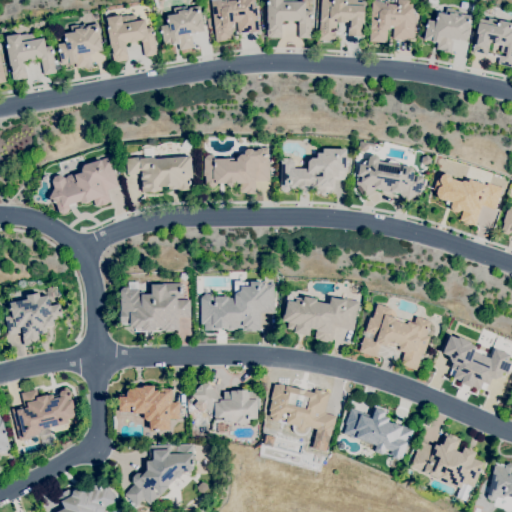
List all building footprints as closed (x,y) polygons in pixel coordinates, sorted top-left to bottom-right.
[(215,42),(214,28),(211,1),(220,0),(220,2),(224,1),(224,0),(228,0),(228,1),(229,1),(228,0),(255,0),(255,1),(255,6),(256,6),(258,32),(249,33),(249,32),(238,33),(237,23),(235,24),(231,27),(233,39),(215,42)] [(310,38),(298,38),(298,23),(298,21),(281,21),(281,32),(281,38),(268,38),(268,37),(266,37),(267,31),(268,31),(268,23),(267,23),(267,4),(267,2),(268,2),(268,0),(297,0),(297,2),(305,2),(305,11),(311,11),(311,15),(312,15),(312,18),(310,18),(310,38)] [(335,41),(318,40),(320,21),(321,0),(356,0),(356,1),(365,2),(364,6),(363,16),(364,16),(363,36),(347,35),(348,26),(350,26),(350,20),(344,20),(344,23),(336,22),(336,29),(330,28),(330,32),(335,32),(335,41)] [(386,43),(369,41),(370,28),(372,1),(381,2),(381,4),(384,4),(385,2),(389,2),(389,4),(397,4),(397,0),(409,0),(409,3),(416,4),(415,9),(414,14),(415,14),(413,39),(407,38),(407,40),(392,39),(393,26),(390,26),(389,28),(387,30),(386,43)] [(179,50),(178,44),(179,43),(172,44),(164,45),(160,26),(169,25),(167,15),(173,14),(172,8),(188,6),(188,8),(199,6),(204,31),(197,32),(197,34),(195,34),(191,35),(193,48),(179,50)] [(451,53),(443,51),(443,50),(436,49),(437,43),(431,42),(431,41),(423,40),(427,20),(436,21),(438,13),(445,14),(446,8),(453,9),(453,11),(458,12),(458,10),(460,11),(459,14),(472,16),(469,29),(466,42),(458,40),(458,41),(453,40),(451,53)] [(136,15),(137,21),(145,19),(147,29),(153,28),(155,39),(153,39),(156,55),(144,57),(141,43),(142,43),(141,40),(137,41),(137,42),(129,43),(129,42),(125,43),(128,60),(115,62),(115,61),(113,61),(112,55),(113,55),(111,47),(110,47),(107,27),(109,27),(107,17),(122,14),(122,17),(136,15)] [(511,66),(497,64),(501,45),(493,43),(494,43),(489,42),(487,55),(472,52),(476,33),(478,22),(479,22),(479,19),(488,20),(488,18),(511,23),(511,66)] [(77,68),(76,62),(61,65),(57,44),(65,42),(64,33),(71,32),(69,25),(84,23),(85,24),(86,24),(86,26),(98,23),(101,42),(103,50),(94,52),(95,53),(90,54),(92,66),(84,68),(83,67),(77,68)] [(15,81),(14,80),(13,80),(6,46),(8,46),(6,36),(19,34),(20,35),(27,34),(27,35),(34,33),(35,40),(44,38),(45,47),(51,46),(56,73),(44,75),(41,61),(41,58),(24,62),(27,78),(15,81)] [(246,194),(246,192),(239,193),(239,183),(237,184),(234,187),(229,187),(226,184),(226,183),(218,183),(213,187),(209,188),(205,184),(205,176),(203,176),(203,169),(204,169),(204,158),(207,155),(212,155),(215,157),(215,159),(229,159),(230,159),(230,158),(236,159),(240,154),(244,154),(244,152),(246,149),(251,149),(253,151),(256,151),(254,148),(267,147),(268,161),(269,181),(255,182),(255,194),(246,194)] [(148,193),(148,192),(142,192),(142,188),(143,188),(141,173),(127,174),(125,159),(144,157),(143,149),(153,148),(154,159),(190,156),(191,164),(192,170),(192,178),(189,178),(190,190),(179,191),(178,189),(169,190),(168,186),(161,187),(162,191),(148,193)] [(334,194),(316,194),(316,188),(308,188),(308,191),(298,191),(298,189),(295,188),(294,192),(283,192),(280,189),(281,158),(290,158),(294,163),(294,168),(307,169),(308,162),(312,158),(316,158),(316,153),(322,153),(322,148),(346,149),(346,151),(346,168),(346,180),(334,180),(334,194)] [(378,161),(387,163),(390,160),(397,161),(400,165),(412,167),(414,171),(413,175),(423,177),(420,195),(416,198),(417,199),(410,203),(409,202),(407,204),(404,202),(402,193),(394,192),(394,194),(391,194),(391,193),(381,191),(381,190),(378,189),(365,196),(362,193),(361,194),(357,187),(358,186),(355,184),(357,176),(357,175),(359,164),(362,165),(362,164),(362,163),(363,163),(363,162),(364,162),(365,161),(366,161),(367,160),(369,157),(371,155),(377,156),(378,159),(378,161)] [(63,214),(58,212),(56,203),(50,201),(49,197),(54,188),(51,181),(54,177),(59,175),(64,177),(64,178),(66,177),(66,176),(72,174),(72,175),(82,172),(81,170),(84,165),(101,159),(101,161),(102,160),(102,159),(109,157),(118,186),(107,190),(111,202),(107,203),(107,204),(99,206),(95,207),(93,200),(81,204),(80,201),(75,203),(76,205),(68,207),(69,209),(67,212),(63,214)] [(475,225),(470,224),(470,225),(463,223),(463,222),(459,220),(463,211),(461,210),(456,213),(452,211),(450,207),(452,202),(446,200),(445,201),(439,199),(436,193),(437,191),(433,190),(438,176),(440,177),(445,173),(450,175),(451,178),(461,182),(464,181),(468,182),(469,179),(486,185),(487,183),(502,188),(495,210),(481,206),(475,225)] [(511,231),(510,233),(507,235),(503,233),(501,229),(503,223),(502,222),(508,206),(511,207),(511,231)] [(256,331),(246,331),(242,330),(242,328),(237,328),(237,329),(233,329),(233,331),(226,331),(226,328),(221,328),(221,331),(204,330),(204,324),(199,324),(200,298),(204,294),(214,294),(214,296),(221,297),(221,295),(228,296),(228,298),(234,298),(235,291),(240,291),(241,286),(250,286),(250,281),(262,282),(262,284),(263,284),(274,284),(273,313),(261,313),(260,331),(256,331)] [(165,332),(165,330),(161,330),(161,328),(155,328),(155,330),(153,330),(153,331),(143,331),(143,330),(141,330),(141,329),(134,329),(134,326),(130,326),(130,323),(120,323),(120,310),(121,310),(120,290),(123,287),(127,287),(129,289),(138,289),(138,292),(144,291),(144,294),(151,294),(151,284),(163,284),(163,283),(182,283),(183,298),(176,298),(176,300),(190,299),(190,317),(178,317),(178,330),(174,330),(174,332),(165,332)] [(24,346),(23,340),(24,340),(22,333),(8,336),(5,317),(12,316),(9,303),(27,300),(26,296),(30,295),(29,294),(39,292),(39,297),(49,295),(50,305),(60,303),(62,318),(53,319),(54,325),(46,327),(47,333),(38,334),(38,337),(39,337),(40,343),(24,346)] [(327,343),(318,341),(318,339),(314,338),(316,331),(316,329),(310,328),(308,336),(293,333),(294,330),(287,329),(288,322),(282,321),(283,315),(284,315),(287,300),(287,296),(290,294),(293,295),(295,298),(303,299),(304,296),(317,299),(316,301),(329,304),(330,297),(343,300),(343,298),(359,302),(353,330),(335,327),(332,342),(327,341),(327,343)] [(416,370),(400,365),(404,352),(398,350),(399,346),(387,342),(386,346),(380,345),(376,357),(358,351),(363,337),(372,339),(373,334),(365,332),(369,317),(372,318),(377,304),(391,309),(389,316),(394,317),(409,322),(414,324),(416,317),(430,322),(426,336),(429,337),(424,354),(422,353),(416,370)] [(485,391),(480,389),(480,390),(472,386),(471,388),(461,383),(461,382),(453,378),(454,375),(450,373),(452,369),(450,368),(453,363),(451,362),(449,356),(442,353),(450,335),(457,338),(458,336),(471,342),(470,344),(476,346),(474,351),(490,359),(494,348),(510,355),(508,360),(511,362),(507,374),(503,372),(501,377),(495,379),(492,378),(488,386),(487,386),(485,391)] [(215,418),(206,409),(202,413),(193,405),(197,400),(192,395),(196,391),(195,390),(200,384),(201,385),(205,381),(213,388),(212,389),(221,398),(223,398),(223,392),(230,392),(230,391),(236,391),(247,390),(247,393),(247,391),(256,391),(256,400),(257,400),(257,419),(249,419),(249,423),(237,424),(237,422),(230,422),(229,420),(215,421),(215,418)] [(286,386),(313,393),(314,389),(329,393),(324,412),(326,412),(325,413),(336,416),(333,429),(332,429),(329,440),(315,436),(316,429),(310,427),(310,428),(310,429),(310,430),(309,430),(309,431),(309,432),(308,432),(308,433),(307,433),(307,434),(306,434),(306,435),(305,435),(304,435),(303,436),(302,436),(301,436),(300,436),(299,436),(298,435),(297,435),(296,434),(295,433),(294,432),(293,431),(293,430),(293,429),(293,428),(293,427),(293,426),(293,425),(285,423),(285,421),(280,419),(279,420),(278,421),(277,421),(276,421),(275,421),(274,421),(273,420),(272,420),(272,419),(271,418),(271,417),(268,416),(270,411),(268,411),(271,400),(270,399),(274,384),(276,385),(279,384),(281,384),(286,386)] [(134,388),(143,388),(143,386),(154,385),(154,391),(156,391),(156,389),(168,389),(172,389),(172,402),(179,402),(180,419),(168,419),(169,429),(170,429),(170,430),(150,431),(149,421),(144,421),(144,414),(132,414),(132,409),(121,410),(121,409),(119,409),(118,397),(127,397),(126,396),(126,395),(126,394),(127,393),(127,392),(128,391),(129,390),(130,389),(131,389),(132,389),(133,389),(134,389),(134,388)] [(18,440),(9,407),(21,405),(19,391),(36,387),(38,394),(49,391),(50,396),(56,395),(56,391),(58,388),(62,388),(65,391),(65,394),(66,399),(71,398),(73,414),(68,420),(66,424),(40,428),(39,434),(18,440)] [(398,460),(391,458),(392,455),(390,455),(391,451),(385,449),(383,454),(382,455),(375,452),(374,451),(376,445),(356,438),(355,440),(349,438),(349,436),(343,434),(346,425),(345,424),(351,409),(371,416),(374,406),(377,407),(377,406),(385,409),(388,410),(385,417),(389,418),(388,422),(391,423),(391,422),(401,426),(401,425),(414,430),(409,445),(407,444),(402,459),(399,458),(398,460)] [(0,409),(2,418),(8,441),(10,450),(0,452),(0,409)] [(460,488),(450,484),(450,485),(436,479),(437,478),(428,474),(428,475),(423,472),(410,467),(421,441),(434,447),(435,444),(439,446),(439,444),(442,445),(445,438),(442,437),(444,433),(460,439),(455,451),(461,453),(464,447),(476,452),(473,458),(484,463),(473,488),(463,483),(460,488)] [(136,506),(124,495),(134,484),(132,483),(132,477),(136,473),(141,473),(142,475),(146,471),(146,461),(153,461),(153,456),(150,456),(149,446),(171,445),(171,446),(177,446),(177,445),(193,444),(194,454),(192,454),(192,460),(194,460),(194,465),(193,465),(194,474),(181,475),(179,478),(175,478),(168,486),(169,487),(161,494),(151,505),(143,498),(136,506)] [(511,497),(504,495),(503,499),(497,497),(496,499),(493,501),(488,500),(487,497),(488,493),(483,492),(485,485),(489,486),(494,465),(505,467),(506,463),(511,464),(511,497)] [(53,511),(57,510),(57,511),(64,508),(61,501),(59,502),(56,496),(61,493),(69,489),(70,490),(73,488),(82,490),(99,482),(101,485),(107,482),(117,502),(105,508),(106,511),(104,511),(53,511)] [(203,494),(198,492),(196,487),(202,482),(206,484),(208,488),(203,494)]
